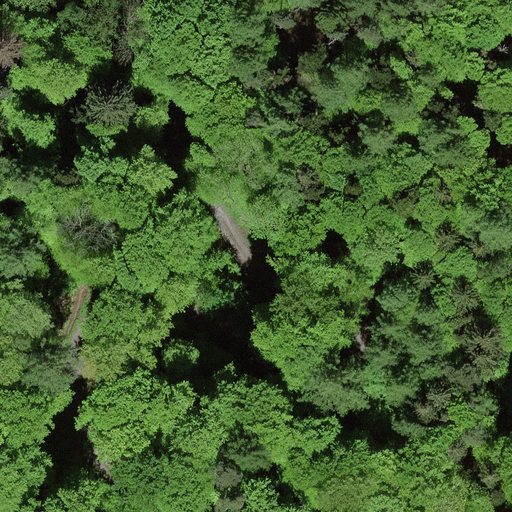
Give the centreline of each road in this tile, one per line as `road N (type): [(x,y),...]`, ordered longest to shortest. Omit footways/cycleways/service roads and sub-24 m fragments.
road 1 (track): [(511,343),(480,300),(411,267),(363,284),(362,395),(353,405),(325,406),(290,393),(174,302),(138,295),(96,314),(72,363),(68,397),(104,465),(151,511)]
road 2 (track): [(363,284),(310,297),(279,291),(113,57),(32,9),(0,6)]
